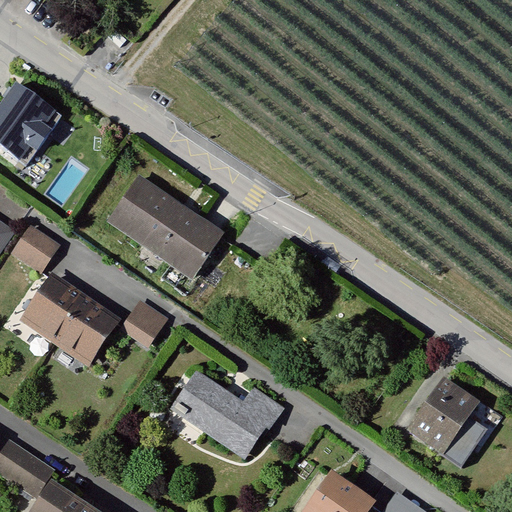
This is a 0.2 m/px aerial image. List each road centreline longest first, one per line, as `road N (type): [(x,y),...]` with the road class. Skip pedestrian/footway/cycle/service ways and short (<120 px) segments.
road 1 (residential): [(0,22),(511,370)]
road 2 (track): [(106,95),(187,0)]
